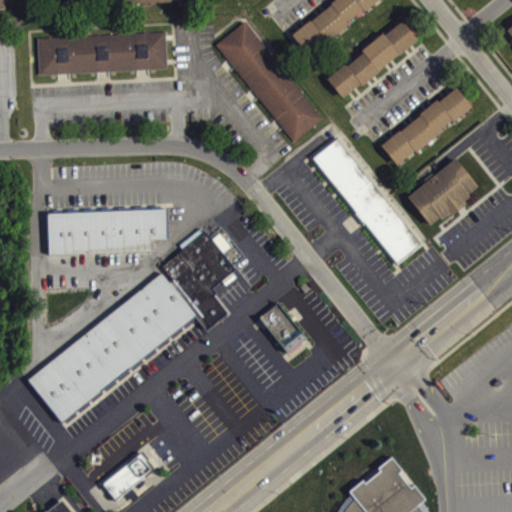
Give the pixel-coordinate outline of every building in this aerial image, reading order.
[(10,0),(0,0),(0,13),(8,15),(10,0)] [(197,7),(196,0),(125,0),(125,10),(197,7)] [(331,0),(376,0),(310,52),(292,31),(331,0)] [(325,75),(399,17),(417,40),(344,98),(325,75)] [(294,141),(323,118),(244,20),(215,43),(294,141)] [(165,30),(166,67),(39,74),(37,37),(165,30)] [(379,144),(455,86),(472,107),(397,164),(379,144)] [(421,243),(396,263),(310,157),(337,136),(421,243)] [(406,196),(455,156),(478,185),(469,193),(471,195),(463,201),(465,204),(452,214),(450,211),(442,218),(440,216),(430,224),(406,196)] [(47,213),(165,208),(166,237),(150,238),(150,249),(48,253),(47,213)] [(161,267),(205,230),(235,268),(212,287),(216,292),(213,295),(227,312),(208,327),(161,267)] [(161,272),(195,315),(61,423),(26,380),(161,272)] [(258,318),(279,302),(307,337),(286,352),(258,318)] [(102,482),(141,452),(154,467),(115,499),(102,482)] [(422,511),(421,510),(419,506),(417,504),(424,496),(414,483),(410,486),(398,471),(401,468),(391,455),(378,466),(380,469),(365,482),(363,479),(350,489),(356,497),(354,500),(350,503),(347,508),(345,511),(422,511)] [(41,511),(61,497),(74,511),(41,511)]
